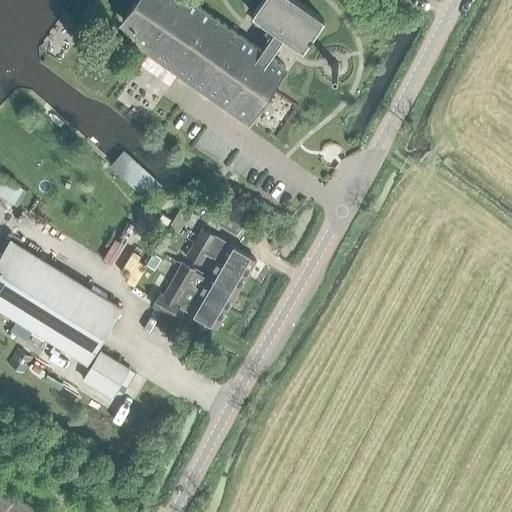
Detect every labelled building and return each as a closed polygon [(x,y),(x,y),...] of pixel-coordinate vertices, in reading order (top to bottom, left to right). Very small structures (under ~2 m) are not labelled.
[(136,39),(148,48),(151,43),(156,46),(171,24),(179,29),(195,5),(188,0),(137,0),(123,21),(140,33),(136,39)] [(261,50),(195,5),(179,29),(171,24),(156,46),(151,43),(148,48),(249,119),(285,67),(269,56),(283,36),(302,50),(323,19),(295,0),(262,0),(252,15),(274,30),(261,50)] [(111,167),(146,200),(160,185),(124,153),(111,167)] [(0,168),(0,190),(19,200),(28,183),(0,168)] [(221,200),(210,219),(236,234),(247,215),(221,200)] [(171,217),(162,212),(157,220),(166,226),(171,217)] [(194,243),(208,251),(206,254),(216,260),(247,276),(256,259),(202,228),(194,243)] [(121,307),(9,239),(0,254),(0,309),(87,362),(121,307)] [(206,254),(208,251),(194,243),(187,256),(201,264),(206,254)] [(152,253),(145,264),(154,269),(160,258),(152,253)] [(216,260),(207,276),(237,293),(247,276),(216,260)] [(186,289),(188,286),(227,310),(237,293),(207,276),(183,262),(172,281),(186,289)] [(172,281),(164,295),(160,293),(153,306),(174,317),(181,305),(218,326),(227,310),(188,286),(186,289),(172,281)] [(17,349),(8,364),(23,372),(31,358),(17,349)] [(115,385),(122,390),(130,376),(96,354),(79,381),(106,399),(115,385)]
